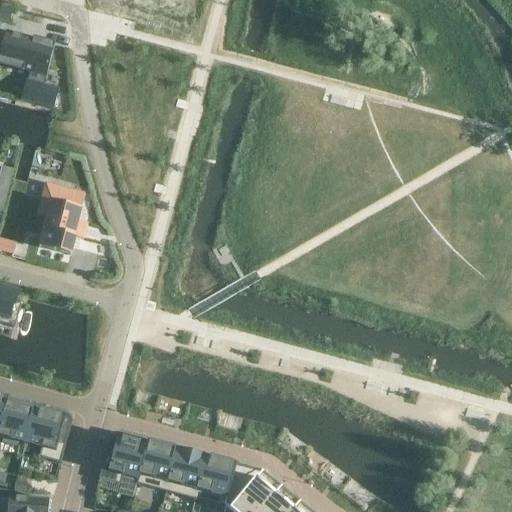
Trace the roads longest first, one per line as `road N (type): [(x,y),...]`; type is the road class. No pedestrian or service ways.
road 1 (residential): [(126,305),(132,256),(101,170),(77,17),(26,0)]
road 2 (residential): [(96,415),(268,461),(334,511)]
road 3 (residential): [(0,271),(126,305)]
